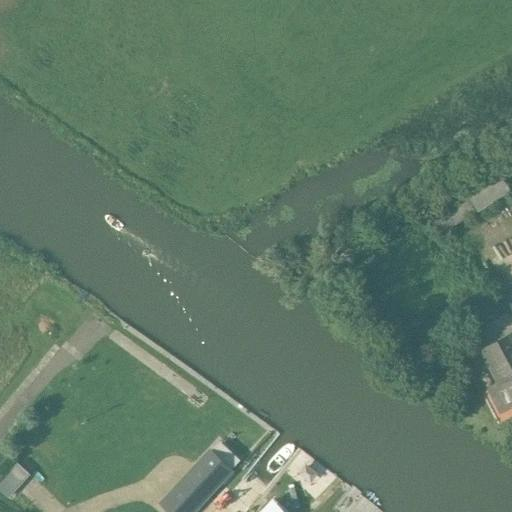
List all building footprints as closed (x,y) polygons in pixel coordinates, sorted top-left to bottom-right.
[(423,206),(440,234),(511,190),(494,163),(423,206)] [(511,334),(480,351),(509,408),(511,405),(511,334)] [(176,488),(161,503),(170,511),(191,511),(196,507),(231,470),(210,451),(176,488)] [(37,479),(31,474),(37,467),(23,454),(0,478),(21,497),(37,479)] [(285,511),(273,500),(262,511),(285,511)]
